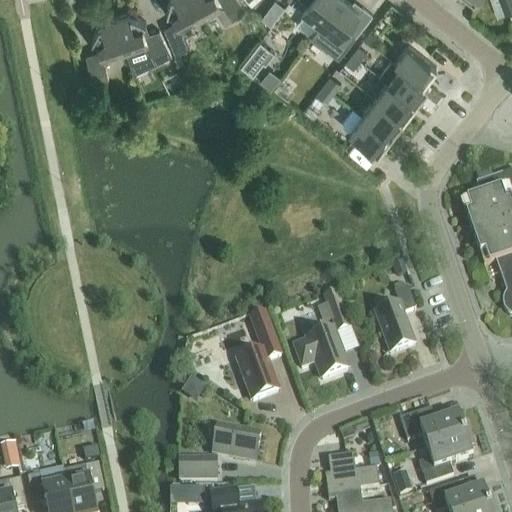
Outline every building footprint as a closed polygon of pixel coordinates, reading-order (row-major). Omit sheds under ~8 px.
[(191,26),(203,19),(191,0),(169,0),(166,12),(172,14),(176,20),(163,28),(174,54),(190,47),(185,35),(194,30),(191,26)] [(191,0),(203,19),(215,12),(224,25),(245,9),(238,0),(191,0)] [(319,27),(339,0),(299,0),(307,5),(301,13),(319,27)] [(345,0),(339,0),(319,27),(311,37),(338,58),(355,37),(372,15),(362,7),(359,11),(345,0)] [(511,0),(498,0),(504,15),(511,12),(511,0)] [(114,18),(126,54),(133,74),(171,56),(159,30),(144,35),(142,27),(145,21),(128,13),(114,18)] [(104,61),(126,54),(114,18),(99,23),(91,39),(97,42),(100,50),(85,55),(91,82),(108,79),(104,61)] [(371,45),(378,37),(369,31),(363,39),(371,45)] [(261,42),(242,67),(253,76),(264,62),(266,64),(274,53),(261,42)] [(399,66),(423,83),(435,67),(407,45),(394,63),(399,66)] [(359,61),(366,67),(373,58),(357,46),(351,54),(359,61)] [(353,69),(359,61),(351,54),(344,63),(353,69)] [(415,104),(428,87),(423,83),(399,66),(394,63),(390,60),(378,76),(386,82),(415,104)] [(323,85),(331,91),(338,83),(329,77),(323,85)] [(402,120),(415,104),(386,82),(374,99),(402,120)] [(324,100),(331,91),(323,85),(316,94),(324,100)] [(389,136),(402,120),(374,99),(361,115),(389,136)] [(389,136),(361,115),(352,107),(341,121),(342,125),(349,130),(348,132),(376,153),(389,136)] [(511,205),(502,176),(476,185),(480,197),(461,203),(483,268),(495,264),(506,294),(503,298),(502,303),(502,307),(503,311),(506,315),(509,317),(511,318),(511,205)] [(391,267),(395,278),(406,274),(401,263),(391,267)] [(403,315),(415,311),(407,288),(394,293),(398,305),(374,315),(389,356),(414,346),(403,315)] [(349,328),(339,302),(316,311),(322,325),(332,321),(336,333),(349,328)] [(266,363),(280,357),(264,314),(249,319),(262,352),(237,361),(252,403),(277,393),(266,363)] [(331,331),(307,340),(307,342),(293,348),(301,370),(316,365),(322,381),(347,372),(331,331)] [(426,450),(470,435),(466,423),(461,424),(458,416),(435,424),(430,411),(399,421),(407,443),(422,438),(426,450)] [(255,463),(260,436),(217,428),(212,455),(255,463)] [(474,448),(470,435),(426,450),(430,461),(418,465),(426,486),(453,477),(449,466),(472,458),(469,449),(474,448)] [(0,466),(0,470),(18,467),(14,442),(0,444),(0,466)] [(97,449),(83,452),(85,462),(99,459),(97,449)] [(327,495),(359,491),(378,488),(376,470),(355,473),(353,456),(327,460),(330,476),(324,477),(327,495)] [(179,483),(216,482),(216,460),(179,461),(179,483)] [(63,473),(70,511),(94,511),(91,495),(104,492),(98,466),(63,473)] [(46,511),(70,511),(63,473),(62,469),(39,474),(40,477),(27,479),(33,507),(45,505),(46,511)] [(405,474),(392,478),(399,497),(412,492),(405,474)] [(0,511),(13,511),(14,511),(26,509),(20,481),(0,484),(0,511)] [(436,511),(482,511),(495,508),(490,496),(486,497),(483,489),(459,497),(456,485),(428,494),(432,506),(434,506),(436,511)] [(336,511),(391,511),(390,502),(362,506),(359,491),(327,495),(328,503),(335,502),(336,511)] [(239,507),(237,504),(236,492),(210,495),(211,511),(261,511),(260,505),(239,507)]
